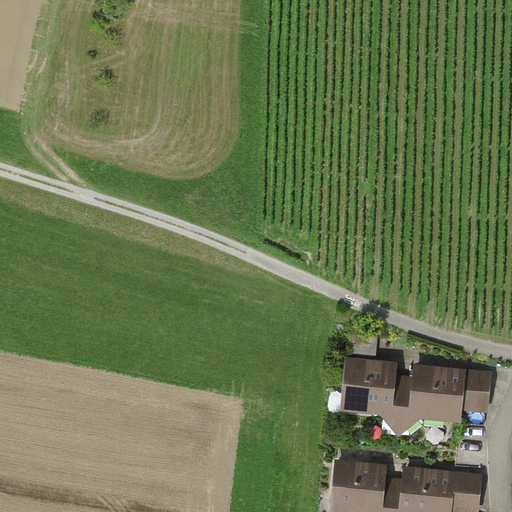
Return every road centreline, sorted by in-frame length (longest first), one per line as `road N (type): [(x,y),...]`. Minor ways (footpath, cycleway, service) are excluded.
road 1 (track): [(0,162),(506,357)]
road 2 (track): [(17,168),(48,0)]
